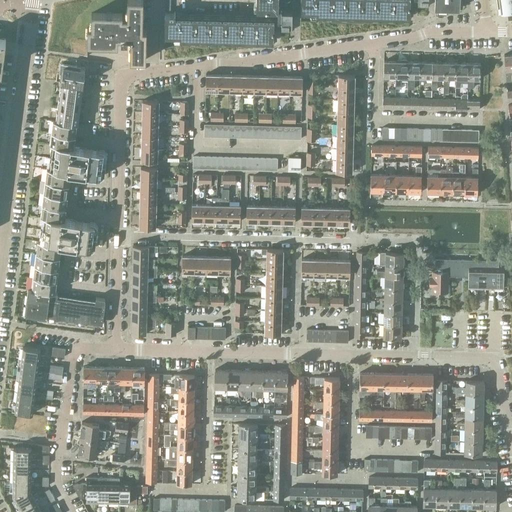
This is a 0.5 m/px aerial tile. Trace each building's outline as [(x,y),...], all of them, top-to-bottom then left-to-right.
[(87,41),(87,43),(118,45),(118,37),(121,37),(121,40),(127,40),(127,37),(131,37),(130,60),(145,60),(147,30),(142,29),(143,0),(142,0),(127,0),(127,18),(122,17),(122,14),(92,13),(91,28),(88,28),(87,41)] [(256,0),(256,8),(278,9),(278,0),(256,0)] [(310,14),(409,16),(409,0),(301,0),(301,11),(310,11),(310,14)] [(433,0),(434,9),(434,11),(434,14),(435,15),(436,16),(436,17),(437,17),(439,17),(440,17),(441,17),(442,16),(443,15),(444,15),(445,12),(445,10),(445,9),(458,10),(458,1),(461,1),(461,0),(433,0)] [(511,0),(499,0),(500,9),(507,8),(508,14),(511,13),(511,0)] [(281,23),(292,24),(292,8),(282,8),(281,19),(281,23)] [(180,35),(180,38),(270,40),(270,41),(273,41),(274,18),(175,15),(175,13),(165,13),(164,35),(180,35)] [(0,79),(9,81),(10,73),(2,72),(6,40),(0,38),(0,79)] [(87,41),(71,39),(71,48),(87,50),(87,43),(87,41)] [(87,50),(71,48),(71,55),(87,57),(87,50)] [(401,81),(408,81),(408,62),(407,62),(407,61),(404,60),(401,61),(401,62),(396,62),(396,77),(396,86),(398,86),(401,86),(401,81)] [(388,81),(388,77),(396,77),(396,62),(384,62),(383,76),(383,81),(388,81)] [(414,77),(420,77),(420,63),(408,62),(408,81),(407,89),(413,89),(414,77)] [(425,78),(432,78),(432,63),(420,63),(420,77),(420,85),(425,85),(425,78)] [(437,78),(444,78),(444,63),(432,63),(432,78),(432,85),(437,85),(437,78)] [(444,63),(444,78),(443,93),(448,93),(448,78),(456,78),(456,63),(444,63)] [(468,64),(456,63),(456,78),(468,79),(468,64)] [(468,64),(468,79),(467,88),(474,88),(474,79),(480,79),(480,64),(468,64)] [(63,83),(57,121),(77,124),(82,85),(83,85),(85,70),(63,67),(61,82),(63,83)] [(205,91),(217,91),(218,75),(206,75),(205,91)] [(217,91),(229,92),(230,75),(218,75),(217,91)] [(234,92),(241,92),(242,76),(230,75),(229,92),(229,96),(234,96),(234,92)] [(246,92),(253,92),(254,76),(242,76),(241,92),(241,96),(246,96),(246,92)] [(254,76),(253,92),(253,96),(258,97),(258,92),(265,93),(266,76),(254,76)] [(278,77),(266,76),(265,93),(277,93),(278,77)] [(338,76),(337,88),(354,88),(354,76),(338,76)] [(290,77),(278,77),(277,93),(289,93),(290,77)] [(302,78),(290,77),(289,93),(301,94),(302,78)] [(337,88),(337,100),(354,100),(354,88),(337,88)] [(382,108),(395,108),(395,98),(383,97),(382,108)] [(405,108),(408,108),(408,98),(405,98),(395,98),(395,108),(405,108)] [(408,108),(419,108),(419,98),(408,98),(408,108)] [(429,109),(432,109),(432,98),(419,98),(419,108),(429,109)] [(432,109),(443,109),(443,99),(432,98),(432,109)] [(453,109),(456,109),(456,99),(453,99),(443,99),(443,109),(453,109)] [(456,109),(467,109),(467,100),(456,99),(456,109)] [(337,100),(337,112),(353,112),(354,100),(337,100)] [(467,100),(467,109),(479,110),(479,100),(467,100)] [(142,101),(142,114),(159,114),(159,102),(142,101)] [(188,102),(180,102),(180,114),(188,114),(188,102)] [(337,112),(336,124),(353,124),(353,112),(337,112)] [(142,114),(142,126),(158,126),(159,114),(142,114)] [(53,120),(51,133),(75,136),(77,124),(57,121),(53,120)] [(336,124),(336,136),(353,136),(353,124),(336,124)] [(204,137),(300,140),(301,127),(204,125),(204,137)] [(142,126),(141,138),(158,138),(158,137),(162,137),(162,132),(158,132),(158,126),(142,126)] [(50,146),(56,147),(56,146),(73,148),(74,147),(75,136),(51,133),(50,146)] [(336,136),(336,148),(352,148),(353,136),(336,136)] [(141,138),(141,150),(158,150),(158,138),(141,138)] [(370,155),(384,156),(384,145),(371,145),(370,155)] [(397,156),(398,146),(384,145),(384,156),(397,156)] [(56,147),(53,170),(71,173),(100,177),(104,151),(74,147),(73,148),(56,146),(56,147)] [(397,156),(409,157),(409,146),(398,146),(397,156)] [(409,146),(409,157),(421,157),(421,147),(409,146)] [(427,157),(440,157),(440,147),(427,147),(427,157)] [(451,158),(454,158),(454,148),(440,147),(440,157),(451,158)] [(336,148),(335,160),(352,160),(352,148),(336,148)] [(454,158),(465,158),(466,148),(454,148),(454,158)] [(466,148),(465,158),(478,159),(479,149),(466,148)] [(158,150),(141,150),(141,162),(157,163),(158,150)] [(288,157),(287,171),(300,172),(301,158),(297,158),(297,156),(293,156),(293,157),(288,157)] [(193,169),(277,171),(277,159),(193,157),(193,169)] [(352,160),(335,160),(335,172),(352,172),(352,160)] [(451,194),(464,194),(465,177),(465,164),(459,164),(459,172),(452,172),(451,194)] [(465,177),(464,194),(477,195),(477,193),(478,178),(477,178),(477,169),(478,165),(472,165),(472,178),(465,177)] [(451,194),(452,172),(452,167),(446,166),(446,171),(439,171),(439,194),(451,194)] [(416,167),(415,176),(408,175),(407,193),(420,193),(421,176),(421,167),(416,167)] [(141,168),(141,180),(157,181),(158,168),(141,168)] [(47,169),(45,182),(69,185),(71,173),(53,170),(47,169)] [(426,193),(439,194),(439,171),(426,170),(426,193)] [(370,192),(383,192),(383,175),(370,174),(370,192)] [(383,192),(395,192),(396,175),(383,175),(383,192)] [(395,192),(407,193),(408,175),(396,175),(395,192)] [(141,180),(140,192),(157,192),(157,181),(141,180)] [(45,182),(44,194),(68,197),(69,185),(45,182)] [(140,192),(140,204),(156,204),(160,204),(161,200),(156,199),(157,192),(140,192)] [(216,222),(227,222),(228,192),(222,192),(222,198),(216,198),(216,222)] [(44,194),(42,205),(66,209),(68,197),(44,194)] [(204,222),(216,222),(216,198),(211,198),(211,205),(204,205),(204,222)] [(140,204),(139,216),(156,216),(156,204),(140,204)] [(192,221),(204,222),(204,205),(192,204),(192,221)] [(40,218),(46,219),(47,218),(64,221),(64,220),(66,209),(42,205),(40,218)] [(228,205),(227,222),(240,222),(240,205),(228,205)] [(246,222),(258,223),(259,206),(246,206),(246,222)] [(258,223),(270,223),(271,207),(259,206),(258,223)] [(270,223),(282,224),(283,207),(271,207),(270,223)] [(283,207),(282,224),(294,224),(295,207),(283,207)] [(300,224),(312,224),(313,208),(300,207),(300,224)] [(312,224),(324,225),(325,208),(313,208),(312,224)] [(324,225),(336,225),(337,208),(325,208),(324,225)] [(337,208),(336,225),(349,225),(349,209),(337,208)] [(156,216),(139,216),(139,228),(156,228),(156,216)] [(46,219),(43,242),(43,243),(62,245),(91,249),(94,224),(64,220),(64,221),(47,218),(46,219)] [(38,241),(36,254),(60,258),(62,245),(43,243),(43,242),(38,241)] [(132,246),(132,258),(148,259),(148,252),(157,252),(157,247),(149,247),(149,246),(132,245),(132,246)] [(266,249),(266,261),(282,262),(283,249),(266,249)] [(356,252),(356,263),(366,263),(367,252),(356,252)] [(379,265),(385,265),(403,265),(403,253),(380,252),(379,265)] [(36,254),(35,266),(58,269),(60,258),(36,254)] [(182,256),(182,272),(194,273),(194,256),(182,256)] [(194,256),(194,273),(194,277),(198,277),(199,273),(206,273),(206,256),(194,256)] [(218,257),(206,256),(206,273),(218,273),(218,257)] [(231,257),(218,257),(218,273),(230,273),(231,257)] [(132,258),(132,271),(157,271),(157,265),(148,265),(148,259),(132,258)] [(313,276),(313,260),(301,259),(301,276),(300,281),(307,281),(307,276),(313,276)] [(469,260),(447,260),(435,259),(435,266),(448,266),(447,276),(468,277),(469,260)] [(325,260),(313,260),(313,276),(325,277),(325,260)] [(337,260),(325,260),(325,277),(337,277),(337,260)] [(350,261),(337,260),(337,277),(349,277),(350,261)] [(469,262),(469,260),(468,277),(467,288),(476,288),(477,262),(469,262)] [(266,261),(265,273),(282,274),(282,262),(266,261)] [(491,263),(486,263),(485,288),(494,289),(495,265),(492,265),(492,261),(491,261),(491,263)] [(498,261),(492,261),(492,265),(495,265),(494,289),(503,289),(503,268),(498,268),(498,261)] [(486,263),(477,262),(476,288),(485,288),(486,263)] [(377,277),(385,277),(403,277),(403,265),(385,265),(385,271),(377,271),(377,277)] [(35,266),(33,278),(57,281),(58,269),(35,266)] [(356,266),(356,276),(366,276),(366,266),(356,266)] [(447,276),(448,266),(435,266),(435,272),(432,272),(431,294),(440,294),(440,293),(447,293),(448,284),(448,276),(447,276)] [(132,271),(131,283),(148,284),(148,277),(156,277),(157,271),(132,271)] [(265,273),(265,285),(282,286),(282,274),(265,273)] [(366,276),(356,276),(356,287),(366,287),(366,276)] [(385,277),(384,289),(402,289),(403,277),(385,277)] [(28,290),(55,293),(57,281),(33,278),(31,290),(28,290)] [(131,283),(131,296),(156,296),(156,291),(147,290),(148,284),(131,283)] [(265,285),(265,297),(281,298),(282,286),(265,285)] [(384,299),(384,301),(402,301),(402,289),(384,289),(384,299)] [(55,293),(28,290),(27,295),(30,295),(27,314),(102,324),(103,324),(106,300),(96,299),(96,304),(57,299),(58,294),(55,293)] [(356,290),(355,300),(365,300),(366,290),(356,290)] [(131,296),(131,308),(147,309),(147,302),(156,302),(156,296),(131,296)] [(265,297),(264,309),(281,310),(281,298),(265,297)] [(365,300),(355,300),(355,311),(365,311),(365,300)] [(384,301),(384,313),(402,313),(402,301),(384,301)] [(131,308),(130,321),(155,321),(155,316),(147,315),(147,309),(131,308)] [(264,309),(264,321),(280,322),(281,310),(264,309)] [(384,323),(384,325),(401,325),(402,313),(384,313),(384,323)] [(355,314),(355,324),(364,324),(365,314),(355,314)] [(155,321),(130,321),(130,334),(146,334),(147,326),(155,327),(155,321)] [(280,322),(264,321),(263,334),(280,334),(280,322)] [(166,322),(165,334),(175,334),(176,322),(166,322)] [(364,324),(355,324),(354,337),(364,338),(364,324)] [(401,325),(384,325),(383,335),(383,337),(401,338),(401,325)] [(23,347),(21,358),(38,360),(40,349),(23,347)] [(52,351),(51,356),(57,357),(57,356),(64,357),(65,349),(52,347),(52,351)] [(21,358),(20,369),(37,371),(38,360),(21,358)] [(49,373),(62,374),(63,366),(50,364),(49,373)] [(96,388),(96,386),(96,367),(83,367),(83,387),(96,388)] [(96,386),(108,387),(108,368),(96,367),(96,386)] [(114,391),(120,391),(120,368),(108,368),(108,387),(115,387),(114,391)] [(120,368),(120,391),(125,392),(125,383),(132,383),(132,368),(120,368)] [(145,368),(132,368),(132,383),(144,383),(145,368)] [(20,369),(18,380),(36,382),(37,371),(20,369)] [(215,388),(227,388),(227,369),(215,369),(215,388)] [(227,388),(239,388),(239,369),(227,369),(227,388)] [(251,397),(251,389),(251,370),(239,369),(239,388),(244,388),(244,396),(251,397)] [(262,397),(263,389),(263,370),(251,370),(251,389),(257,389),(257,397),(262,397)] [(263,370),(263,389),(262,397),(274,397),(274,396),(275,389),(275,370),(263,370)] [(287,371),(275,370),(275,389),(287,389),(287,371)] [(363,394),(371,394),(372,372),(359,372),(359,387),(359,397),(363,397),(363,394)] [(383,397),(383,387),(384,372),(372,372),(371,394),(379,395),(379,397),(383,397)] [(384,372),(383,387),(390,387),(390,403),(395,403),(395,400),(395,392),(395,388),(396,373),(384,372)] [(408,373),(396,373),(395,388),(408,388),(408,373)] [(408,373),(408,388),(407,393),(413,393),(413,397),(419,397),(420,373),(408,373)] [(420,373),(419,397),(419,399),(424,399),(425,392),(432,392),(432,374),(420,373)] [(149,374),(149,384),(159,385),(159,374),(149,374)] [(179,387),(194,388),(195,375),(175,375),(174,387),(179,387)] [(292,376),(292,388),(303,389),(303,376),(292,376)] [(315,378),(315,384),(324,384),(324,389),(338,389),(338,378),(315,377),(315,378)] [(436,379),(436,392),(446,392),(447,380),(436,379)] [(18,380),(17,391),(34,393),(36,382),(18,380)] [(455,392),(465,393),(474,393),(483,393),(483,381),(465,380),(465,387),(455,386),(455,392)] [(149,387),(148,398),(158,399),(159,388),(159,385),(149,384),(149,387)] [(175,392),(174,399),(179,399),(194,400),(194,388),(179,387),(174,387),(169,387),(169,392),(175,392)] [(292,388),(292,399),(292,400),(303,401),(303,399),(303,389),(292,388)] [(324,389),(324,401),(338,401),(338,389),(324,389)] [(17,391),(16,401),(33,404),(34,393),(17,391)] [(436,392),(435,402),(446,402),(446,392),(436,392)] [(456,404),(465,404),(483,405),(483,393),(474,393),(465,393),(465,400),(456,400),(456,404)] [(148,398),(148,408),(158,409),(158,399),(148,398)] [(168,405),(179,406),(178,411),(194,412),(194,400),(179,399),(174,399),(168,399),(168,405)] [(292,402),(291,412),(302,413),(303,402),(303,401),(292,400),(292,402)] [(33,404),(16,401),(14,413),(31,415),(33,404)] [(314,406),(314,408),(323,408),(323,413),(338,413),(338,401),(324,401),(324,402),(320,402),(314,402),(314,406)] [(435,406),(435,415),(445,416),(446,406),(446,402),(435,402),(435,406)] [(82,414),(94,414),(94,404),(82,403),(82,414)] [(105,415),(108,414),(108,404),(94,404),(94,414),(105,415)] [(108,414),(119,415),(119,404),(108,404),(108,414)] [(122,415),(132,415),(133,405),(131,405),(122,405),(119,404),(119,415),(122,415)] [(274,417),(274,407),(274,404),(264,404),(264,406),(263,406),(263,416),(274,417)] [(455,416),(464,416),(482,417),(483,405),(465,404),(464,411),(455,411),(455,416)] [(132,415),(143,415),(144,405),(134,405),(133,405),(132,415)] [(214,415),(226,415),(227,405),(214,405),(214,415)] [(236,415),(239,416),(240,406),(227,405),(226,415),(236,415)] [(239,416),(250,416),(250,406),(240,406),(239,416)] [(260,416),(263,416),(263,406),(260,406),(250,406),(250,416),(260,416)] [(274,407),(274,417),(286,417),(286,407),(274,407)] [(148,412),(148,422),(158,423),(158,412),(158,409),(148,408),(148,412)] [(358,409),(358,419),(369,420),(369,409),(359,409),(358,409)] [(369,409),(369,420),(381,420),(383,420),(383,410),(381,410),(381,409),(369,409)] [(383,410),(383,420),(384,420),(395,420),(395,410),(384,410),(383,410)] [(395,410),(395,420),(405,420),(407,420),(407,410),(406,410),(395,410)] [(407,410),(407,420),(408,420),(420,420),(420,410),(408,410),(407,410)] [(420,410),(420,420),(432,420),(432,410),(420,410)] [(178,411),(178,423),(193,424),(194,412),(178,411)] [(291,423),(291,425),(302,425),(302,423),(302,413),(291,412),(291,423)] [(310,414),(310,418),(314,418),(314,420),(323,420),(323,425),(337,426),(339,426),(339,423),(339,420),(339,418),(337,418),(338,413),(323,413),(323,414),(310,414)] [(435,415),(435,426),(445,427),(445,416),(435,415)] [(456,428),(464,428),(482,429),(482,417),(464,416),(464,423),(456,423),(456,428)] [(110,430),(98,429),(99,424),(82,422),(80,438),(97,440),(97,436),(108,438),(109,434),(110,430)] [(115,430),(127,432),(128,424),(116,422),(115,430)] [(148,422),(147,433),(158,433),(158,423),(148,422)] [(178,429),(178,435),(193,436),(193,424),(178,423),(164,423),(164,429),(178,429)] [(238,424),(238,436),(256,437),(257,424),(238,424)] [(275,424),(275,437),(284,437),(285,424),(275,424)] [(291,426),(291,437),(302,437),(302,426),(302,425),(291,425),(291,426)] [(308,425),(308,431),(323,432),(323,437),(337,438),(337,426),(323,425),(323,426),(308,425)] [(435,429),(434,439),(445,439),(445,429),(445,427),(435,426),(435,429)] [(464,428),(463,440),(481,440),(482,429),(464,428)] [(147,436),(147,446),(157,447),(158,436),(158,433),(147,433),(147,436)] [(178,441),(177,447),(193,448),(193,436),(178,435),(164,435),(164,447),(169,447),(170,447),(170,441),(178,441)] [(238,436),(238,449),(256,449),(256,443),(261,443),(261,441),(267,441),(267,437),(260,437),(256,437),(238,436)] [(275,437),(274,450),(284,450),(284,437),(275,437)] [(290,447),(290,449),(301,449),(301,448),(302,437),(291,437),(290,447)] [(323,437),(323,449),(337,450),(337,438),(323,437)] [(108,441),(97,440),(80,438),(78,454),(95,456),(96,448),(107,450),(108,441)] [(445,439),(434,439),(434,451),(444,452),(445,439)] [(481,440),(463,440),(463,452),(481,453),(481,440)] [(147,446),(147,457),(157,457),(157,447),(147,446)] [(169,447),(169,459),(192,459),(193,448),(177,447),(170,447),(169,447)] [(13,449),(13,460),(30,460),(30,449),(13,449)] [(237,461),(256,462),(262,462),(262,449),(256,449),(238,449),(237,461)] [(290,450),(290,461),(301,461),(301,450),(301,449),(290,449),(290,450)] [(314,452),(314,457),(322,457),(322,461),(336,462),(337,450),(323,449),(323,450),(314,450),(314,452)] [(274,450),(274,462),(284,462),(284,450),(274,450)] [(111,462),(123,464),(124,456),(112,454),(111,462)] [(147,457),(146,470),(157,471),(157,460),(157,457),(147,457)] [(177,465),(177,471),(192,471),(192,459),(169,459),(168,459),(168,465),(177,465)] [(423,469),(436,469),(436,459),(423,459),(423,469)] [(436,469),(446,469),(446,459),(436,459),(436,469)] [(446,469),(460,469),(460,460),(449,460),(446,459),(446,469)] [(13,460),(13,470),(30,471),(30,460),(13,460)] [(460,469),(472,470),(472,460),(460,460),(460,469)] [(472,460),(472,470),(483,470),(484,461),(472,460)] [(237,461),(237,473),(256,474),(256,462),(237,461)] [(290,461),(290,473),(300,473),(301,461),(290,461)] [(307,462),(307,468),(314,468),(322,468),(322,474),(336,474),(336,462),(322,461),(322,462),(310,462),(307,462)] [(484,461),(483,470),(496,470),(496,461),(484,461)] [(274,465),(274,474),(284,475),(284,462),(274,462),(274,463),(274,465)] [(13,470),(13,481),(30,481),(30,471),(13,470)] [(157,471),(146,470),(146,482),(156,483),(157,471)] [(192,471),(177,471),(176,483),(192,484),(192,471)] [(237,473),(237,486),(255,486),(256,474),(237,473)] [(273,485),(273,487),(283,487),(284,475),(274,474),(273,485)] [(368,487),(380,487),(381,477),(369,476),(368,487)] [(86,502),(97,502),(97,477),(86,477),(86,502)] [(97,502),(108,502),(108,477),(97,477),(97,502)] [(108,502),(119,502),(119,484),(119,477),(108,477),(108,502)] [(391,488),(394,487),(394,477),(391,477),(381,477),(380,487),(391,488)] [(394,487),(404,488),(405,478),(394,477),(394,487)] [(405,478),(404,488),(416,488),(417,478),(405,478)] [(447,505),(459,505),(459,478),(454,478),(454,484),(452,488),(447,488),(447,505)] [(459,505),(470,506),(471,489),(471,488),(465,488),(465,478),(459,478),(459,505)] [(423,480),(423,487),(422,504),(435,505),(435,487),(429,487),(429,480),(424,480),(423,480)] [(435,505),(447,505),(447,488),(441,487),(441,480),(435,480),(435,487),(435,505)] [(483,490),(482,506),(495,506),(495,489),(489,489),(489,480),(483,480),(483,489),(483,490)] [(13,481),(13,497),(30,492),(30,481),(13,481)] [(119,484),(119,502),(128,502),(128,505),(136,505),(136,493),(147,493),(147,486),(130,486),(130,484),(119,484)] [(255,486),(237,486),(236,499),(255,499),(255,491),(268,492),(268,490),(268,487),(255,486)] [(283,487),(273,487),(273,490),(273,500),(283,500),(283,487)] [(290,498),(302,499),(302,488),(290,488),(290,498)] [(302,488),(302,499),(312,499),(313,488),(302,488)] [(316,499),(326,499),(326,489),(316,488),(316,499)] [(326,489),(326,499),(337,499),(337,489),(326,489)] [(339,499),(350,500),(350,489),(340,489),(339,499)] [(350,489),(350,500),(362,500),(362,489),(350,489)] [(470,506),(482,506),(483,490),(471,489),(470,506)] [(13,497),(20,510),(35,502),(30,492),(13,497)] [(51,493),(46,496),(43,498),(46,505),(55,500),(51,493)] [(368,498),(368,505),(367,511),(379,511),(380,505),(374,505),(374,498),(368,498)] [(379,511),(391,511),(392,505),(387,505),(387,498),(380,498),(380,505),(379,511)] [(391,511),(403,511),(404,505),(399,505),(399,498),(392,498),(392,505),(391,511)] [(404,505),(403,511),(415,511),(416,506),(410,505),(411,501),(404,501),(404,505)] [(20,510),(20,511),(38,511),(40,511),(35,502),(20,510)]
